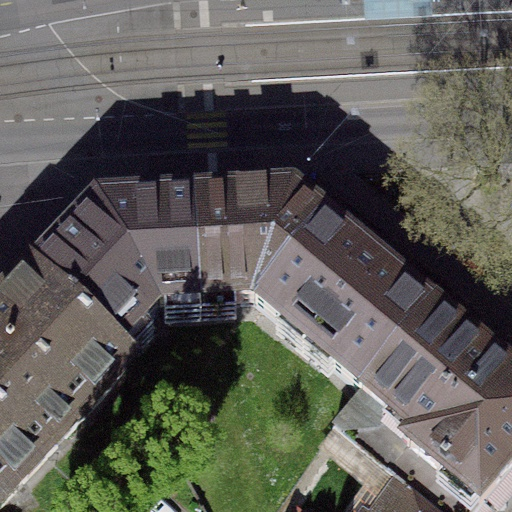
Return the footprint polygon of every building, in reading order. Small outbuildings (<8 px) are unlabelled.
[(193,205),(199,309),(254,307),(322,225),(292,199),(243,202),(193,205)] [(97,210),(34,278),(116,356),(158,311),(199,309),(193,205),(145,207),(97,210)] [(322,225),(254,307),(284,332),(293,332),(334,366),(334,374),(363,397),(431,316),(376,270),(322,225)] [(0,508),(103,398),(127,367),(116,356),(34,278),(0,314),(0,508)] [(431,316),(363,397),(334,432),(398,485),(430,511),(476,511),(482,505),(511,469),(511,382),(493,367),(431,316)] [(430,511),(398,485),(392,493),(391,493),(376,511),(430,511)]
